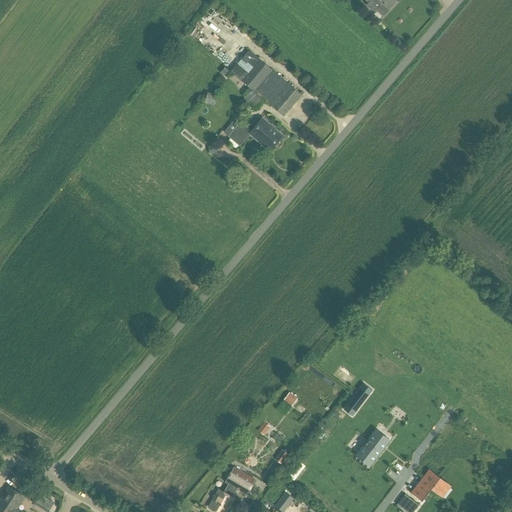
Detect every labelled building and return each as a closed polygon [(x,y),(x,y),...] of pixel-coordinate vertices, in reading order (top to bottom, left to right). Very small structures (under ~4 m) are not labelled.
[(391,0),(366,0),(370,3),(368,5),(376,12),(378,10),(384,16),(396,4),(391,0)] [(258,60),(241,81),(267,105),(279,117),(299,95),(258,60)] [(235,120),(224,133),(228,137),(239,148),(250,135),(269,151),(282,136),(262,119),(258,124),(254,120),(250,126),(249,125),(246,128),(240,123),(239,123),(235,120)] [(352,416),(372,390),(364,384),(344,410),(352,416)] [(283,400),(291,406),(297,398),(290,392),(283,400)] [(265,422),(258,431),(263,436),(270,427),(265,422)] [(375,433),(359,454),(371,463),(387,442),(375,433)] [(286,447),(289,440),(279,436),(276,442),(286,447)] [(282,450),(275,460),(282,465),(290,455),(282,450)] [(304,466),(298,462),(289,474),(295,479),(304,466)] [(219,490),(209,508),(215,511),(226,511),(234,498),(232,497),(237,488),(246,493),(254,478),(233,467),(225,482),(228,484),(224,492),(219,490)] [(494,480),(497,475),(490,470),(486,475),(494,480)] [(430,472),(414,492),(423,499),(431,489),(441,496),(448,486),(430,472)] [(0,511),(5,511),(8,508),(4,505),(6,501),(12,505),(15,499),(21,503),(25,496),(8,486),(0,499),(0,511)] [(286,492),(276,506),(283,511),(294,498),(286,492)] [(8,508),(5,511),(24,511),(18,508),(21,503),(15,499),(12,505),(6,501),(4,505),(8,508)] [(252,511),(245,503),(240,507),(243,510),(240,511),(252,511)]
